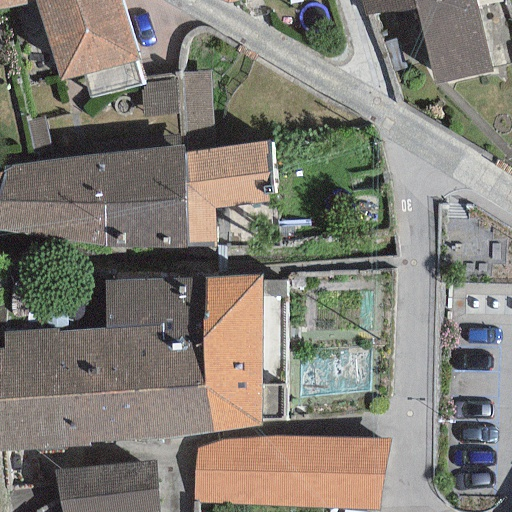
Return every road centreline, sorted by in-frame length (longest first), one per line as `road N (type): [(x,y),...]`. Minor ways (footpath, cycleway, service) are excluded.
road 1 (residential): [(419,146),(414,511)]
road 2 (residential): [(419,146),(170,0)]
